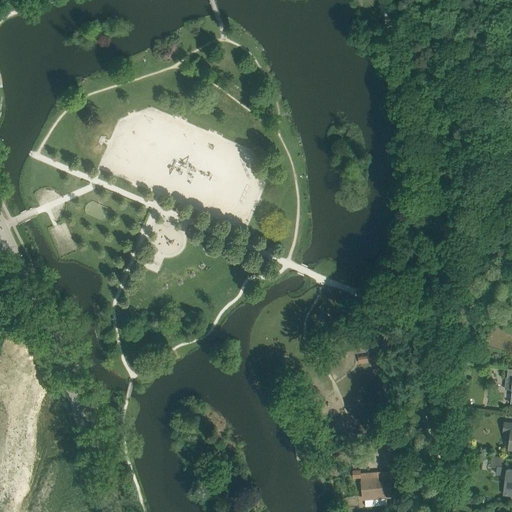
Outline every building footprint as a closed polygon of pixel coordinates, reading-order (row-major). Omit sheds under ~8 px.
[(342,417),(323,424),(336,458),(355,450),(342,417)] [(383,425),(384,438),(396,437),(394,424),(383,425)] [(372,452),(371,461),(381,461),(381,452),(372,452)] [(496,474),(506,475),(504,494),(511,494),(511,468),(508,468),(508,467),(497,466),(496,474)] [(354,478),(361,478),(361,469),(353,470),(354,478)] [(386,477),(361,479),(362,497),(387,495),(386,477)]
